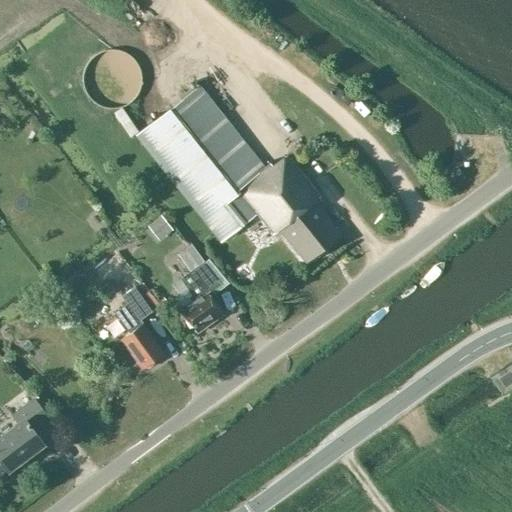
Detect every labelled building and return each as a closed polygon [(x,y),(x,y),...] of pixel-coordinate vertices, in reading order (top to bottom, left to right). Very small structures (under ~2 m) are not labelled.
[(84,69),(82,79),(82,80),(83,81),(85,90),(90,99),(98,105),(107,108),(117,108),(126,105),(133,99),(139,90),(141,81),(141,80),(141,79),(139,69),(134,60),(126,53),(117,50),(107,50),(97,53),(89,60),(84,69)] [(215,234),(221,242),(256,214),(272,234),(278,230),(304,262),(339,234),(313,201),(318,197),(285,155),(272,167),(268,162),(265,167),(198,84),(136,135),(215,234)] [(455,169),(445,177),(451,185),(462,178),(455,169)] [(163,215),(152,224),(162,237),(173,228),(163,215)] [(182,250),(177,254),(189,271),(179,279),(193,298),(179,308),(194,331),(221,312),(215,301),(216,300),(212,294),(213,294),(228,283),(208,259),(204,263),(190,245),(182,250)] [(163,354),(139,321),(152,311),(134,286),(121,297),(126,304),(114,313),(129,333),(121,339),(143,369),(163,354)] [(511,377),(509,373),(500,379),(504,386),(511,380),(511,377)] [(0,474),(6,470),(7,471),(43,443),(32,430),(49,418),(33,397),(9,417),(14,424),(0,434),(0,474)]
